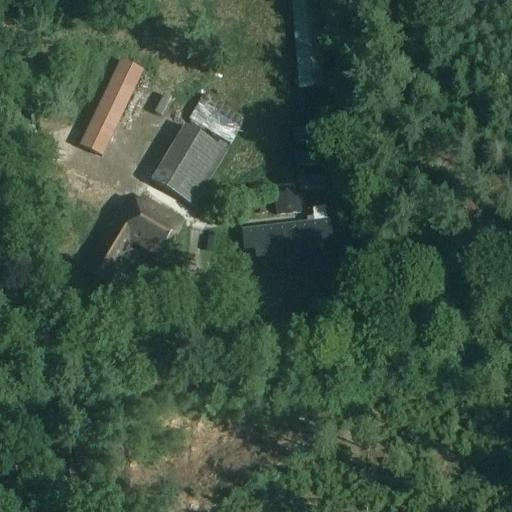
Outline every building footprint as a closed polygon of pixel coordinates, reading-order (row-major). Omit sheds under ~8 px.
[(317,0),(292,0),(300,91),(325,90),(317,0)] [(107,89),(79,149),(102,160),(142,74),(119,63),(107,89)] [(181,130),(149,185),(192,209),(223,154),(181,130)] [(273,196),(275,217),(301,213),(298,193),(273,196)] [(136,200),(127,215),(119,211),(84,269),(107,283),(130,245),(160,263),(182,227),(136,200)] [(327,222),(275,228),(275,229),(238,234),(241,254),(251,253),(252,264),(301,258),(303,276),(326,273),(322,247),(330,246),(327,222)]
